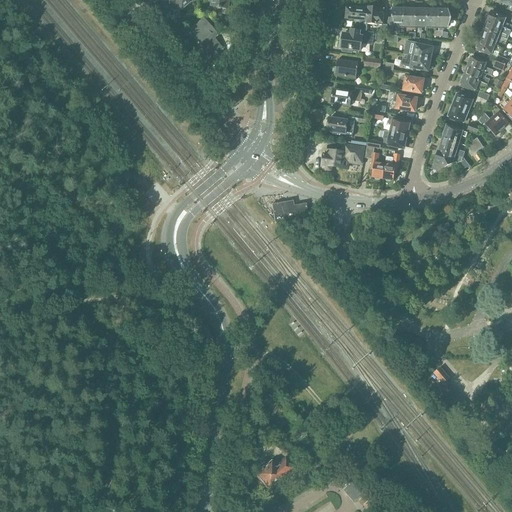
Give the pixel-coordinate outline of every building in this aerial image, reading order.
[(177,10),(180,9),(190,0),(163,0),(162,1),(167,6),(168,5),(170,8),(174,10),(177,10)] [(227,8),(228,0),(210,0),(209,6),(227,8)] [(511,0),(502,0),(502,4),(508,6),(506,10),(511,11),(511,0)] [(367,31),(368,24),(368,21),(369,15),(365,15),(366,8),(352,7),(351,10),(348,9),(347,19),(362,21),(362,24),(359,24),(358,25),(356,25),(356,30),(367,31)] [(366,8),(365,15),(369,15),(368,21),(368,24),(383,25),(384,15),(383,15),(384,10),(379,10),(379,8),(366,7),(366,8)] [(405,26),(405,9),(393,9),(393,24),(390,24),(390,29),(396,29),(396,26),(405,26)] [(416,27),(417,10),(405,9),(405,26),(416,27)] [(428,27),(428,10),(417,10),(416,27),(428,27)] [(438,27),(438,10),(428,10),(428,27),(438,27)] [(449,11),(438,10),(438,27),(439,27),(439,31),(444,31),(444,27),(449,27),(452,20),(452,18),(449,11)] [(487,22),(511,31),(511,28),(511,26),(504,23),(506,18),(491,13),(487,22)] [(210,58),(222,47),(208,32),(212,28),(204,19),(188,33),(210,58)] [(483,31),(499,37),(500,33),(509,36),(511,31),(487,22),(488,22),(486,27),(485,26),(483,31)] [(373,39),(374,33),(348,29),(348,35),(344,35),(342,48),(344,49),(343,52),(352,53),(353,50),(362,51),(363,44),(373,45),(374,39),(373,39)] [(481,40),(504,49),(506,44),(507,40),(499,37),(483,31),(482,35),(483,36),(481,40)] [(504,49),(481,40),(479,45),(478,44),(476,49),(491,55),(493,50),(502,54),(504,49)] [(417,43),(406,41),(403,55),(405,55),(432,60),(433,54),(432,53),(432,49),(416,46),(417,43)] [(402,59),(401,65),(428,71),(429,67),(431,66),(432,60),(405,55),(404,59),(402,59)] [(381,60),(372,59),(363,57),(362,67),(380,69),(381,60)] [(498,57),(496,62),(505,65),(507,60),(498,57)] [(469,67),(468,67),(491,76),(493,71),(485,68),(486,63),(472,58),(470,63),(469,62),(467,66),(469,67)] [(357,79),(359,64),(339,61),(337,76),(357,79)] [(505,65),(496,62),(493,68),(503,72),(505,65)] [(394,65),(384,63),(382,69),(389,70),(393,71),(394,65)] [(491,76),(468,67),(467,72),(466,71),(464,76),(488,85),(490,80),(486,78),(487,75),(491,77),(491,76)] [(488,85),(464,76),(462,80),(463,81),(461,86),(476,91),(477,87),(486,90),(488,85)] [(423,93),(424,87),(423,87),(424,81),(402,77),(401,82),(405,83),(404,91),(421,94),(422,92),(423,93)] [(506,80),(500,90),(505,92),(510,82),(506,80)] [(500,90),(503,83),(497,81),(494,88),(500,90)] [(373,94),(374,88),(354,85),(353,91),(363,93),(373,94)] [(346,92),(334,90),(332,104),(333,104),(332,110),(350,113),(350,107),(351,107),(352,101),(361,102),(363,93),(353,91),(353,92),(346,91),(346,92)] [(478,96),(477,97),(487,101),(489,96),(480,92),(478,96)] [(453,105),(469,111),(471,107),(474,108),(476,105),(474,103),(473,102),(474,100),(459,94),(456,100),(455,99),(453,105)] [(417,112),(418,104),(417,104),(417,99),(395,96),(394,102),(398,102),(397,109),(417,112)] [(487,101),(477,97),(475,102),(475,103),(485,107),(487,101)] [(511,102),(509,105),(505,101),(501,106),(511,116),(511,102)] [(385,113),(386,107),(374,105),(372,111),(385,113)] [(469,111),(453,105),(451,111),(452,111),(450,117),(469,124),(471,120),(467,118),(469,111)] [(496,116),(493,119),(503,129),(510,123),(500,112),(496,116)] [(384,114),(374,113),(373,119),(383,121),(384,114)] [(484,113),(478,121),(483,127),(486,125),(496,136),(503,129),(493,119),(491,120),(484,113)] [(369,118),(359,116),(358,122),(368,124),(369,118)] [(387,125),(390,126),(389,132),(391,132),(408,136),(410,130),(408,130),(410,124),(404,122),(404,120),(389,116),(387,125)] [(352,136),(354,122),(330,118),(328,132),(352,136)] [(478,134),(480,128),(470,124),(468,130),(478,134)] [(444,132),(442,139),(459,144),(461,136),(466,138),(468,133),(447,127),(446,132),(444,132)] [(408,136),(391,132),(389,132),(387,139),(385,138),(384,143),(404,148),(405,142),(407,142),(408,136)] [(455,155),(463,157),(465,152),(457,150),(459,144),(442,139),(440,145),(441,146),(440,151),(455,156),(455,155)] [(478,140),(473,143),(478,151),(483,148),(478,140)] [(367,147),(374,148),(380,149),(381,143),(368,141),(367,147)] [(473,154),(478,151),(473,143),(468,146),(473,154)] [(345,144),(344,154),(328,151),(327,156),(325,156),(325,158),(323,159),(323,162),(324,164),(323,170),(331,171),(331,167),(342,168),(348,169),(350,154),(365,157),(366,147),(345,144)] [(380,179),(383,180),(386,165),(378,163),(379,154),(374,153),(374,148),(367,147),(365,158),(373,159),(371,170),(374,170),(372,178),(375,178),(376,180),(380,180),(380,179)] [(457,164),(461,163),(463,169),(470,167),(463,158),(463,157),(455,155),(455,156),(440,151),(439,151),(433,170),(438,171),(445,168),(447,169),(452,166),(452,165),(457,163),(457,164)] [(387,157),(386,165),(383,180),(387,180),(388,181),(390,182),(391,181),(394,181),(395,174),(398,174),(401,155),(394,154),(394,158),(387,157)] [(271,215),(273,215),(274,221),(279,227),(286,227),(290,225),(308,218),(307,215),(306,204),(294,206),(293,204),(282,206),(282,203),(271,205),(272,212),(271,212),(271,215)] [(373,227),(367,226),(365,233),(372,234),(373,227)] [(450,379),(441,369),(435,375),(446,388),(450,385),(448,382),(450,379)] [(460,415),(469,406),(454,389),(445,397),(460,415)] [(319,444),(307,452),(312,459),(303,465),(310,476),(321,469),(314,458),(324,452),(319,444)] [(349,470),(362,458),(358,454),(353,459),(344,449),(336,455),(349,470)] [(285,478),(295,470),(286,458),(276,466),(272,461),(256,474),(268,490),(274,486),(276,489),(278,489),(281,486),(281,485),(279,482),(285,477),(285,478)] [(343,491),(352,502),(361,494),(352,484),(343,491)]
